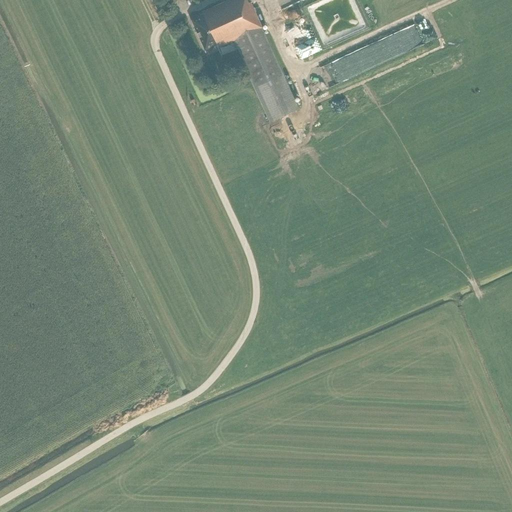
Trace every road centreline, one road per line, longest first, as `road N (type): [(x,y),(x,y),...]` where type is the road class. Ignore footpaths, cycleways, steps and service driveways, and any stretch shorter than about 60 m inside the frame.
road 1 (unclassified): [(0,503),(203,389),(237,347),(256,304),(250,259),(154,46),(156,26)]
road 2 (track): [(292,70),(449,0)]
